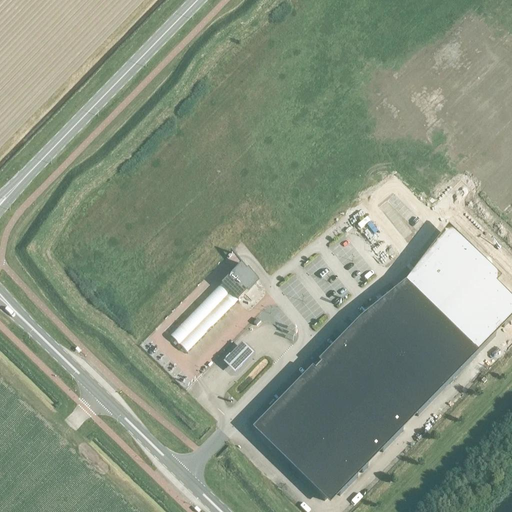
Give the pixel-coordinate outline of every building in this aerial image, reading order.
[(450,239),(411,288),(479,354),(496,336),(492,333),(501,323),(505,327),(511,319),(511,300),(511,298),(511,280),(459,229),(450,239)] [(221,286),(238,302),(246,294),(256,284),(246,272),(240,264),(239,264),(240,266),(221,286)] [(196,311),(169,337),(186,353),(238,302),(221,286),(196,311)] [(320,372),(392,442),(403,432),(396,426),(411,410),(417,417),(478,354),(411,288),(365,325),(320,372)] [(229,370),(235,375),(254,355),(247,349),(242,344),(223,364),(229,370)] [(392,442),(320,372),(262,431),(301,469),(296,474),(324,502),(334,492),(339,497),(358,478),(352,473),(377,448),(382,453),(392,442)]
